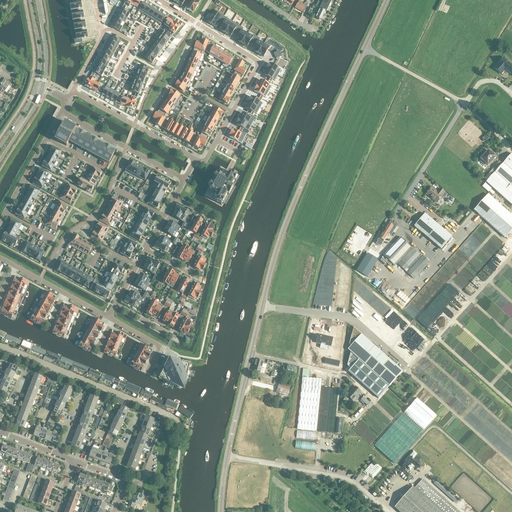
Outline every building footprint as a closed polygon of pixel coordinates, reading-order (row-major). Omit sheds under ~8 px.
[(125,3),(122,9),(124,10),(126,7),(128,8),(131,4),(132,0),(125,0),(125,2),(125,3)] [(191,2),(187,9),(193,13),(194,11),(198,5),(200,1),(198,0),(188,0),(188,1),(191,2)] [(307,5),(308,5),(309,2),(307,1),(306,4),(305,3),(304,4),(302,3),(302,2),(300,0),(295,8),(302,12),(306,6),(307,5)] [(327,11),(329,6),(320,2),(318,1),(316,6),(320,8),(327,11)] [(74,3),(69,4),(71,9),(71,14),(76,13),(76,9),(82,8),(80,2),(74,3)] [(142,5),(138,11),(143,14),(148,6),(144,3),(143,3),(142,5)] [(148,6),(143,14),(147,17),(152,8),(148,6)] [(152,8),(147,17),(152,19),(157,11),(152,8)] [(121,9),(118,13),(127,18),(130,13),(124,10),(122,9),(121,9)] [(316,17),(322,21),(326,12),(320,9),(316,17)] [(76,13),(71,14),(72,19),(73,23),(78,22),(78,19),(83,18),(82,11),(76,13)] [(157,11),(152,19),(156,22),(161,14),(157,11)] [(209,21),(208,23),(214,26),(218,20),(221,22),(224,17),(224,16),(216,11),(213,15),(213,14),(209,20),(209,21)] [(118,13),(116,18),(125,23),(127,18),(118,13)] [(161,14),(156,22),(160,25),(164,19),(165,17),(166,16),(161,14)] [(165,17),(164,19),(167,21),(164,25),(170,29),(175,23),(169,19),(168,19),(165,17)] [(223,23),(219,30),(222,31),(222,32),(225,34),(232,22),(224,17),(221,22),(223,23)] [(116,18),(114,22),(122,27),(120,26),(122,22),(125,23),(116,18)] [(78,22),(73,23),(74,29),(75,33),(80,32),(79,29),(85,28),(84,21),(78,22)] [(114,22),(111,27),(120,32),(122,27),(114,22)] [(232,22),(225,34),(228,35),(230,37),(234,30),(237,32),(240,27),(232,22)] [(171,32),(169,35),(171,37),(174,34),(179,27),(175,23),(170,29),(169,30),(171,32)] [(240,33),(236,40),(238,42),(241,44),(247,34),(242,31),(243,29),(240,27),(237,32),(240,33)] [(163,30),(159,35),(168,42),(172,37),(171,37),(169,35),(163,30)] [(76,39),(74,39),(75,44),(82,43),(81,39),(87,37),(86,31),(80,32),(75,33),(76,39)] [(247,34),(241,44),(244,46),(244,45),(247,47),(251,40),(254,42),(257,37),(254,35),(252,37),(247,34)] [(159,35),(156,39),(165,46),(168,42),(159,35)] [(112,36),(110,40),(118,45),(121,40),(112,36)] [(256,44),(252,50),(255,52),(254,52),(257,54),(264,44),(259,40),(260,39),(257,37),(254,42),(256,44)] [(156,39),(153,43),(162,50),(165,46),(156,39)] [(205,51),(210,54),(214,46),(208,43),(203,40),(202,41),(199,39),(198,43),(196,42),(193,48),(194,48),(192,52),(201,56),(203,52),(204,52),(205,51)] [(110,40),(107,45),(116,49),(118,45),(110,40)] [(264,44),(257,54),(260,56),(261,55),(263,57),(270,45),(265,42),(264,44)] [(153,43),(149,48),(158,55),(162,50),(153,43)] [(107,45),(105,49),(114,54),(116,49),(107,45)] [(209,54),(214,57),(219,49),(214,46),(210,54),(209,54)] [(149,48),(146,52),(155,59),(158,55),(149,48)] [(105,49),(102,54),(111,58),(114,54),(105,49)] [(214,57),(219,60),(223,52),(219,49),(214,57)] [(146,52),(143,57),(152,63),(155,59),(146,52)] [(201,56),(192,52),(190,57),(199,61),(201,56)] [(219,60),(223,63),(228,55),(223,52),(219,60)] [(102,54),(100,58),(109,63),(107,62),(109,58),(111,59),(111,58),(102,54)] [(228,66),(229,65),(233,58),(228,55),(223,63),(228,66)] [(197,66),(199,61),(190,57),(187,62),(197,66)] [(100,58),(97,63),(106,67),(109,63),(100,58)] [(235,72),(233,76),(241,80),(243,76),(246,70),(245,70),(247,67),(244,65),(244,64),(239,61),(239,62),(233,58),(229,65),(235,69),(234,71),(235,72)] [(511,65),(503,58),(499,61),(500,62),(499,64),(498,63),(497,65),(494,69),(501,74),(506,69),(507,70),(511,74),(511,72),(511,65)] [(195,71),(197,66),(187,62),(185,67),(195,71)] [(97,63),(95,67),(104,72),(106,67),(97,63)] [(269,64),(266,69),(275,74),(278,68),(269,64)] [(138,65),(136,70),(147,74),(149,69),(138,65)] [(95,67),(92,72),(93,72),(95,73),(101,77),(104,72),(95,67)] [(192,76),(195,71),(185,67),(183,72),(192,76)] [(266,69),(263,75),(272,80),(275,74),(266,69)] [(136,70),(134,75),(145,79),(147,74),(136,70)] [(89,78),(85,86),(90,89),(94,82),(96,78),(93,77),(95,73),(93,72),(90,78),(89,78)] [(190,82),(192,76),(183,72),(181,77),(190,82)] [(231,74),(228,79),(238,85),(241,80),(233,76),(231,74)] [(135,76),(133,81),(143,84),(145,79),(134,75),(135,76)] [(186,87),(190,82),(181,77),(177,81),(186,87)] [(0,88),(4,91),(8,85),(10,86),(11,85),(1,79),(0,81),(0,88)] [(228,79),(226,84),(235,90),(238,85),(228,79)] [(260,80),(257,86),(269,92),(272,87),(269,85),(271,83),(269,81),(267,84),(260,80)] [(130,85),(141,89),(143,84),(133,81),(134,81),(133,86),(130,85)] [(183,92),(186,87),(177,81),(174,86),(183,92)] [(94,82),(90,89),(97,92),(102,95),(103,92),(99,90),(102,87),(94,82)] [(223,89),(224,90),(232,94),(235,90),(226,84),(223,89)] [(130,85),(128,91),(136,93),(138,94),(139,95),(141,89),(130,85)] [(102,95),(101,95),(106,98),(111,89),(106,86),(103,92),(102,95)] [(257,86),(254,91),(261,95),(259,98),(262,99),(263,96),(265,98),(269,92),(257,86)] [(111,89),(106,98),(111,100),(115,91),(111,89)] [(224,90),(222,94),(230,99),(232,94),(224,90)] [(115,91),(111,100),(115,103),(115,102),(117,100),(120,94),(115,91)] [(169,96),(178,102),(181,97),(172,91),(169,96)] [(130,100),(127,107),(133,110),(136,101),(138,94),(136,93),(134,97),(132,96),(130,100)] [(230,99),(222,94),(219,99),(227,104),(230,99)] [(169,96),(166,100),(173,106),(175,106),(178,102),(169,96)] [(117,100),(115,102),(121,104),(120,105),(127,107),(130,100),(122,97),(120,101),(117,100)] [(251,97),(248,102),(259,109),(262,103),(260,102),(262,99),(259,98),(258,101),(251,97)] [(166,100),(163,105),(170,110),(173,106),(166,100)] [(248,102),(245,108),(252,112),(251,113),(253,114),(254,113),(256,114),(259,109),(248,102)] [(163,105),(160,109),(167,114),(170,110),(163,105)] [(211,114),(219,118),(220,118),(223,113),(212,107),(209,112),(211,113),(211,114)] [(161,127),(165,130),(169,122),(165,119),(166,118),(164,117),(166,114),(167,115),(167,114),(160,109),(157,113),(156,113),(153,119),(154,119),(152,122),(155,124),(155,125),(160,128),(161,127)] [(242,114),(239,119),(251,126),(254,121),(255,122),(257,118),(253,116),(253,114),(251,113),(250,115),(248,114),(247,116),(242,114)] [(211,114),(209,118),(217,122),(219,118),(211,114)] [(205,122),(206,123),(214,127),(217,122),(209,118),(208,117),(205,122)] [(239,119),(236,125),(241,128),(240,130),(248,135),(250,131),(248,131),(251,126),(239,119)] [(165,130),(169,133),(174,124),(169,121),(169,122),(165,130)] [(206,123),(204,127),(212,132),(214,127),(206,123)] [(70,139),(107,160),(110,161),(115,152),(111,150),(112,149),(109,148),(109,147),(108,146),(107,147),(105,145),(105,146),(98,143),(98,142),(96,140),(95,139),(94,140),(92,138),(91,139),(85,135),(83,133),(81,132),(79,131),(78,132),(75,130),(76,129),(67,124),(65,126),(63,125),(55,140),(66,146),(70,139)] [(169,133),(174,135),(179,127),(174,124),(169,133)] [(199,131),(202,133),(209,137),(212,132),(204,127),(201,126),(199,131)] [(174,135),(179,138),(184,129),(179,127),(174,135)] [(179,138),(184,141),(189,132),(184,129),(179,138)] [(233,130),(229,137),(241,143),(246,134),(248,135),(240,130),(238,133),(233,130)] [(189,143),(193,135),(189,132),(184,141),(189,143)] [(193,135),(189,143),(193,145),(198,148),(199,148),(202,149),(203,146),(204,147),(207,141),(209,137),(202,133),(200,137),(198,136),(197,138),(193,135)] [(50,152),(50,153),(59,157),(59,156),(61,152),(53,147),(50,152)] [(494,153),(492,151),(490,152),(488,150),(480,159),(482,161),(481,162),(485,165),(486,164),(488,166),(495,157),(493,155),(494,153)] [(50,153),(48,157),(56,162),(58,158),(59,157),(50,153)] [(511,186),(511,185),(511,183),(511,153),(502,164),(499,162),(493,169),(496,171),(486,182),(507,200),(511,204),(511,186)] [(48,157),(45,162),(54,166),(56,162),(48,157)] [(54,166),(45,162),(45,161),(42,166),(51,171),(53,167),(54,166)] [(130,175),(135,165),(136,164),(130,161),(124,172),(130,175)] [(130,175),(134,178),(140,167),(135,165),(130,175)] [(139,180),(140,178),(144,170),(140,167),(134,178),(139,180)] [(93,168),(90,173),(98,178),(99,178),(102,173),(93,168)] [(221,168),(205,196),(221,205),(227,195),(229,195),(233,188),(231,187),(237,177),(230,173),(229,172),(221,168)] [(38,174),(47,179),(49,174),(41,169),(38,174)] [(140,178),(145,181),(150,172),(145,169),(144,170),(140,178)] [(90,173),(88,178),(96,182),(98,178),(90,173)] [(38,174),(36,179),(44,183),(47,179),(38,174)] [(171,183),(158,176),(154,182),(159,185),(167,189),(167,190),(171,183)] [(44,183),(36,179),(35,178),(32,184),(41,188),(44,183)] [(88,178),(85,182),(93,187),(96,182),(88,178)] [(93,187),(85,182),(81,180),(77,186),(90,193),(94,187),(93,187)] [(485,183),(483,186),(489,192),(492,188),(485,183)] [(68,184),(65,189),(74,194),(75,195),(78,189),(68,184)] [(159,185),(156,189),(164,194),(167,189),(159,185)] [(29,191),(37,196),(40,190),(31,186),(29,191)] [(426,194),(435,200),(437,202),(443,195),(442,195),(445,192),(440,188),(437,191),(432,186),(426,194)] [(154,188),(151,193),(163,199),(164,196),(163,196),(164,194),(156,189),(154,188)] [(65,189),(62,193),(72,199),(74,194),(65,189)] [(29,191),(26,196),(35,200),(37,196),(29,191)] [(72,199),(62,193),(60,199),(70,204),(72,199)] [(149,198),(151,199),(159,203),(160,201),(161,202),(163,199),(151,193),(149,198)] [(488,194),(482,200),(474,210),(505,238),(511,230),(511,215),(495,200),(488,194)] [(24,197),(23,200),(32,205),(35,200),(26,196),(25,197),(24,197)] [(111,202),(120,207),(123,202),(113,197),(111,202)] [(151,199),(148,204),(157,209),(160,203),(159,203),(151,199)] [(22,203),(21,205),(30,209),(32,205),(23,200),(21,202),(22,203)] [(58,201),(56,206),(65,211),(66,211),(68,206),(58,201)] [(111,202),(108,207),(118,212),(120,207),(111,202)] [(21,205),(19,210),(27,214),(30,209),(21,205)] [(174,211),(175,211),(185,217),(188,212),(181,208),(181,207),(177,205),(175,209),(174,211)] [(56,206),(53,210),(62,216),(65,211),(56,206)] [(108,207),(106,211),(115,217),(118,212),(108,207)] [(143,213),(151,218),(152,218),(154,213),(146,208),(143,213)] [(27,214),(19,210),(18,209),(15,214),(24,219),(27,214)] [(53,210),(50,215),(60,220),(62,216),(53,210)] [(106,211),(103,216),(113,221),(115,217),(106,211)] [(172,216),(183,222),(184,222),(186,217),(185,217),(175,211),(173,213),(174,213),(172,216)] [(143,213),(140,218),(150,223),(151,220),(150,220),(151,218),(143,213)] [(424,213),(414,226),(441,249),(451,236),(424,213)] [(50,215),(48,219),(57,225),(60,220),(50,215)] [(113,221),(103,216),(100,221),(110,226),(113,221)] [(190,230),(195,233),(203,221),(201,220),(201,219),(198,217),(197,218),(190,230)] [(140,218),(138,223),(146,227),(147,225),(148,226),(150,223),(140,218)] [(57,225),(48,219),(45,225),(55,230),(58,225),(57,225)] [(10,225),(18,230),(21,225),(12,220),(10,225)] [(136,221),(133,226),(144,233),(146,230),(145,229),(146,227),(138,223),(136,221)] [(178,233),(180,228),(169,222),(168,224),(167,224),(166,226),(176,232),(178,233)] [(391,222),(386,230),(383,228),(382,229),(385,231),(384,232),(389,234),(388,235),(391,236),(397,226),(391,222)] [(96,228),(97,228),(106,233),(109,228),(99,223),(96,228)] [(201,236),(207,240),(209,236),(211,237),(213,232),(212,231),(212,230),(213,227),(213,226),(210,224),(210,225),(208,224),(201,236)] [(10,225),(8,230),(16,234),(18,230),(10,225)] [(130,231),(132,232),(141,237),(142,235),(143,235),(144,233),(133,226),(130,231)] [(176,232),(166,226),(165,229),(164,232),(174,237),(176,232)] [(97,228),(94,233),(104,238),(106,233),(97,228)] [(8,230),(5,234),(13,239),(16,234),(8,230)] [(104,238),(94,233),(94,232),(91,237),(101,243),(104,238)] [(132,232),(130,237),(138,242),(141,237),(132,232)] [(384,232),(378,242),(377,242),(376,243),(379,245),(365,268),(371,271),(385,249),(380,246),(381,245),(382,245),(384,241),(386,243),(389,239),(386,238),(388,235),(389,234),(384,232)] [(1,240),(14,248),(18,241),(13,239),(5,234),(1,240)] [(69,245),(73,247),(79,237),(74,234),(69,245)] [(73,247),(78,250),(84,240),(79,237),(73,247)] [(159,239),(158,242),(168,247),(171,242),(161,237),(159,240),(159,239)] [(383,256),(391,263),(394,266),(397,264),(398,264),(406,272),(414,279),(430,262),(422,255),(421,256),(413,248),(412,248),(400,237),(383,256)] [(126,244),(134,249),(135,249),(137,244),(129,239),(128,239),(126,238),(124,243),(126,244)] [(78,250),(83,253),(89,242),(84,240),(78,250)] [(168,247),(158,242),(158,241),(157,243),(156,243),(154,247),(158,249),(158,248),(166,253),(169,248),(168,247)] [(26,254),(26,253),(31,245),(30,245),(26,242),(21,251),(26,254)] [(89,242),(83,253),(88,255),(93,245),(89,242)] [(126,244),(123,249),(132,253),(134,249),(126,244)] [(26,253),(31,256),(35,248),(31,245),(26,253)] [(182,261),(189,249),(189,248),(184,246),(177,258),(182,261)] [(132,254),(132,253),(123,249),(121,247),(118,253),(129,259),(132,254)] [(31,256),(35,258),(40,250),(39,250),(35,248),(31,256)] [(189,249),(182,261),(186,263),(187,262),(188,263),(194,252),(189,249)] [(40,250),(35,258),(35,259),(40,262),(45,253),(41,251),(40,250)] [(193,267),(196,268),(195,269),(199,271),(201,269),(202,270),(205,265),(203,264),(206,259),(200,256),(193,267)] [(145,263),(146,263),(157,270),(156,269),(159,264),(158,263),(158,262),(156,261),(155,262),(152,260),(152,259),(148,257),(146,261),(145,263)] [(60,273),(60,272),(65,264),(60,261),(55,270),(60,273)] [(110,268),(112,269),(121,274),(124,269),(113,263),(110,268)] [(154,275),(154,274),(155,275),(157,270),(146,263),(145,266),(143,269),(154,275)] [(60,272),(65,275),(69,266),(65,264),(60,272)] [(65,275),(69,277),(74,269),(69,266),(65,275)] [(69,277),(74,280),(79,271),(74,269),(69,277)] [(112,269),(110,274),(119,279),(120,276),(121,274),(112,269)] [(168,285),(174,273),(169,270),(162,282),(168,285)] [(74,280),(79,282),(83,274),(79,271),(74,280)] [(174,273),(168,285),(173,288),(179,277),(178,276),(178,275),(174,273)] [(79,282),(83,285),(88,277),(83,274),(79,282)] [(110,274),(107,278),(115,283),(116,281),(117,282),(119,279),(110,274)] [(138,278),(137,280),(147,285),(150,280),(140,275),(138,278)] [(472,281),(479,287),(484,282),(476,276),(472,281)] [(88,277),(83,285),(88,288),(93,279),(88,277)] [(105,277),(102,282),(114,288),(115,285),(114,285),(115,283),(107,278),(105,277)] [(177,291),(182,294),(190,281),(187,280),(188,279),(185,278),(184,278),(177,291)] [(13,285),(17,286),(23,289),(25,285),(28,286),(29,282),(20,279),(19,282),(15,280),(13,285)] [(145,291),(148,286),(147,285),(137,280),(135,282),(136,282),(134,285),(145,291)] [(102,282),(100,286),(110,292),(111,291),(112,291),(114,288),(102,282)] [(188,297),(194,300),(196,297),(198,298),(200,292),(199,292),(199,290),(200,287),(200,286),(197,285),(195,284),(188,297)] [(94,291),(107,299),(111,292),(110,292),(100,286),(97,285),(94,291)] [(10,292),(14,294),(20,296),(23,289),(17,286),(16,289),(12,287),(10,292)] [(43,299),(48,303),(52,305),(55,300),(51,298),(53,295),(44,290),(42,294),(45,296),(43,299)] [(129,294),(128,296),(139,303),(142,298),(141,298),(131,292),(129,295),(129,294)] [(7,299),(11,301),(17,304),(20,296),(14,294),(13,296),(9,295),(7,299)] [(139,303),(128,296),(127,296),(126,298),(123,302),(127,304),(128,303),(135,307),(138,302),(139,303)] [(39,306),(45,309),(49,312),(51,307),(47,305),(48,303),(43,299),(39,306)] [(4,306),(8,308),(14,311),(17,304),(11,301),(10,304),(6,302),(4,306)] [(151,316),(158,303),(153,301),(146,313),(151,316)] [(158,303),(151,316),(155,318),(156,317),(157,318),(163,306),(158,303)] [(35,313),(44,318),(45,319),(47,314),(43,312),(45,309),(39,306),(35,313)] [(62,312),(66,313),(72,316),(74,312),(77,313),(78,310),(69,306),(68,309),(64,307),(62,312)] [(14,311),(8,308),(7,311),(3,309),(1,314),(4,315),(4,316),(8,317),(11,318),(14,311)] [(164,322),(167,324),(174,312),(169,309),(163,321),(164,322)] [(174,312),(167,324),(167,325),(173,328),(180,315),(175,313),(175,312),(174,312)] [(44,318),(35,313),(31,320),(34,322),(37,324),(38,324),(41,326),(43,321),(44,318)] [(59,319),(63,321),(69,323),(72,316),(66,313),(65,316),(61,314),(59,319)] [(93,322),(91,326),(97,329),(101,331),(103,327),(99,325),(101,322),(92,317),(90,321),(93,322)] [(178,331),(181,332),(180,333),(184,335),(185,333),(187,334),(190,329),(188,328),(192,322),(185,318),(178,331)] [(56,326),(60,328),(66,330),(69,323),(63,321),(62,323),(58,322),(56,326)] [(91,326),(87,333),(93,336),(97,338),(99,334),(95,332),(97,329),(91,326)] [(351,352),(347,365),(351,369),(348,372),(378,398),(389,386),(402,371),(396,365),(398,363),(390,356),(388,358),(369,341),(353,327),(349,344),(351,346),(348,349),(351,352)] [(66,330),(60,328),(59,331),(55,329),(53,334),(56,335),(56,336),(60,337),(63,338),(65,333),(66,330)] [(110,338),(114,340),(120,343),(122,338),(125,340),(127,336),(118,332),(116,336),(112,334),(110,338)] [(87,333),(83,340),(89,343),(93,345),(96,341),(92,339),(93,336),(87,333)] [(7,335),(5,340),(8,341),(8,342),(19,347),(21,341),(7,335)] [(318,337),(316,343),(321,344),(320,348),(328,350),(329,346),(331,346),(334,347),(336,340),(332,339),(332,338),(321,336),(321,337),(320,337),(318,337)] [(89,343),(83,340),(79,347),(83,348),(82,349),(86,351),(86,350),(89,352),(92,348),(88,346),(89,343)] [(107,346),(111,347),(117,350),(120,343),(114,340),(113,343),(109,341),(107,346)] [(31,347),(22,342),(20,346),(30,350),(31,347)] [(138,352),(144,355),(148,358),(151,353),(147,351),(148,348),(140,343),(138,347),(140,348),(138,352)] [(46,352),(33,347),(31,351),(44,357),(46,352)] [(117,350),(111,347),(110,350),(106,348),(104,353),(108,354),(107,355),(111,357),(111,356),(114,357),(117,350)] [(47,352),(45,357),(50,359),(49,360),(56,363),(57,362),(59,362),(61,357),(47,352)] [(134,359),(141,362),(145,365),(147,360),(143,358),(144,355),(138,352),(134,359)] [(164,370),(160,377),(159,378),(180,389),(185,387),(190,364),(175,361),(175,359),(172,358),(172,356),(165,359),(167,360),(165,363),(167,364),(164,370)] [(61,358),(60,363),(61,363),(60,365),(70,369),(71,368),(72,368),(74,363),(61,358)] [(141,362),(134,359),(131,366),(134,368),(136,370),(137,370),(141,371),(143,367),(139,365),(141,362)] [(256,360),(255,366),(265,368),(266,369),(267,365),(262,364),(263,362),(256,360)] [(75,363),(72,368),(86,374),(87,374),(89,369),(75,363)] [(7,369),(15,373),(18,368),(10,364),(7,369)] [(295,366),(288,364),(286,372),(294,374),(295,366)] [(255,366),(253,371),(264,374),(266,369),(265,368),(255,366)] [(15,373),(7,369),(4,375),(13,379),(15,373)] [(90,370),(88,374),(91,375),(90,376),(98,379),(98,378),(100,379),(101,375),(90,370)] [(32,380),(41,383),(43,377),(34,374),(32,380)] [(2,380),(10,384),(13,379),(4,375),(2,380)] [(102,375),(101,379),(105,381),(104,383),(109,385),(110,383),(114,384),(115,380),(102,375)] [(321,379),(309,378),(302,377),(297,429),(316,431),(334,432),(338,389),(321,388),(321,379)] [(116,379),(114,384),(125,389),(127,384),(116,379)] [(0,383),(0,385),(7,389),(10,384),(2,380),(0,383)] [(30,386),(39,389),(41,383),(32,380),(30,386)] [(287,397),(290,387),(279,383),(276,393),(287,397)] [(74,389),(65,385),(62,391),(71,395),(74,389)] [(127,385),(125,389),(140,394),(141,390),(127,385)] [(28,391),(37,395),(39,389),(30,386),(28,391)] [(353,401),(361,392),(355,387),(347,396),(349,398),(353,401)] [(142,390),(139,396),(145,399),(146,398),(151,400),(153,395),(142,390)] [(37,395),(28,391),(26,397),(34,400),(37,395)] [(62,391),(60,396),(68,400),(71,395),(62,391)] [(88,401),(97,404),(99,398),(90,395),(88,401)] [(57,401),(66,405),(68,400),(60,396),(57,401)] [(367,406),(370,402),(363,396),(360,400),(367,406)] [(24,402),(32,406),(34,400),(26,397),(24,402)] [(153,397),(151,400),(163,406),(165,402),(153,397)] [(417,397),(404,413),(423,430),(437,415),(417,397)] [(66,405),(57,401),(55,407),(63,411),(66,405)] [(86,406),(95,410),(97,404),(88,401),(86,406)] [(22,408),(30,411),(32,406),(24,402),(22,408)] [(166,402),(165,406),(177,410),(179,406),(166,402)] [(84,412),(92,415),(95,410),(86,406),(84,412)] [(118,411),(127,415),(129,410),(121,406),(118,411)] [(181,406),(178,410),(190,419),(194,414),(181,406)] [(63,411),(55,407),(52,412),(58,415),(61,416),(63,411)] [(19,414),(28,417),(30,411),(22,408),(19,414)] [(116,417),(124,421),(127,415),(118,411),(116,417)] [(92,415),(84,412),(82,418),(90,421),(92,415)] [(28,417),(19,414),(17,419),(26,422),(28,417)] [(143,422),(153,425),(155,419),(146,416),(143,422)] [(113,422),(121,426),(124,421),(116,417),(113,422)] [(80,423),(88,426),(90,421),(82,418),(80,423)] [(26,422),(17,419),(15,425),(24,428),(26,422)] [(110,428),(119,432),(121,426),(113,422),(110,428)] [(141,427),(151,431),(153,425),(143,422),(141,427)] [(77,429),(86,432),(88,426),(80,423),(77,429)] [(36,427),(33,436),(39,438),(42,429),(36,427)] [(139,433),(148,436),(151,431),(141,427),(139,433)] [(119,432),(110,428),(108,433),(114,436),(116,437),(119,432)] [(42,429),(39,438),(44,440),(48,431),(42,429)] [(75,434),(84,438),(86,432),(77,429),(75,434)] [(315,439),(315,431),(297,430),(296,438),(315,439)] [(48,431),(44,440),(50,442),(53,433),(48,431)] [(56,444),(59,435),(53,433),(50,442),(56,444)] [(137,438),(146,442),(148,436),(139,433),(137,438)] [(73,440),(82,443),(84,438),(75,434),(73,440)] [(135,444),(144,447),(146,442),(137,438),(135,444)] [(82,443),(73,440),(71,446),(80,449),(82,443)] [(315,449),(316,442),(296,441),(295,448),(315,449)] [(6,455),(9,447),(5,446),(5,445),(0,443),(0,449),(1,450),(0,453),(6,455)] [(144,447),(135,444),(133,450),(142,453),(144,447)] [(9,447),(6,455),(12,457),(15,449),(9,447)] [(92,447),(89,457),(94,459),(98,450),(92,447)] [(18,459),(20,452),(15,449),(12,457),(18,459)] [(98,450),(94,459),(100,461),(103,452),(98,450)] [(142,453),(133,450),(131,455),(140,459),(142,453)] [(20,452),(18,459),(23,461),(26,454),(20,452)] [(106,463),(109,454),(103,452),(100,461),(106,463)] [(26,454),(23,461),(29,463),(25,471),(29,472),(33,461),(35,457),(26,454)] [(112,465),(115,456),(109,454),(106,463),(112,465)] [(131,455),(129,461),(138,464),(140,459),(131,455)] [(33,461),(29,472),(32,474),(35,466),(40,468),(43,460),(37,458),(36,462),(33,461)] [(43,460),(40,468),(46,470),(49,462),(43,460)] [(138,464),(129,461),(126,467),(136,470),(138,464)] [(49,462),(46,470),(52,472),(54,464),(49,462)] [(54,464),(52,472),(57,474),(60,466),(54,464)] [(12,476),(18,478),(20,472),(14,470),(12,476)] [(83,485),(86,476),(80,474),(77,482),(83,485)] [(86,476),(83,485),(89,487),(92,479),(86,476)] [(92,479),(89,487),(95,489),(98,481),(92,479)] [(413,487),(395,508),(399,511),(459,511),(422,479),(414,488),(413,487)] [(46,480),(44,486),(52,489),(54,483),(46,480)] [(98,481),(95,489),(101,491),(104,483),(98,481)] [(104,483),(101,491),(107,494),(108,490),(111,491),(113,487),(110,486),(110,485),(104,483)] [(44,486),(42,492),(50,495),(52,489),(44,486)] [(147,497),(149,492),(140,489),(139,494),(136,493),(135,496),(132,495),(128,506),(133,508),(135,504),(141,506),(144,496),(147,497)] [(81,494),(73,491),(70,497),(78,500),(81,494)] [(42,492),(40,498),(48,501),(50,495),(42,492)] [(68,503),(76,506),(78,500),(70,497),(68,503)] [(38,503),(46,506),(48,501),(40,498),(38,503)] [(106,504),(98,501),(96,507),(104,510),(106,504)] [(66,508),(74,511),(76,506),(68,503),(66,508)]
